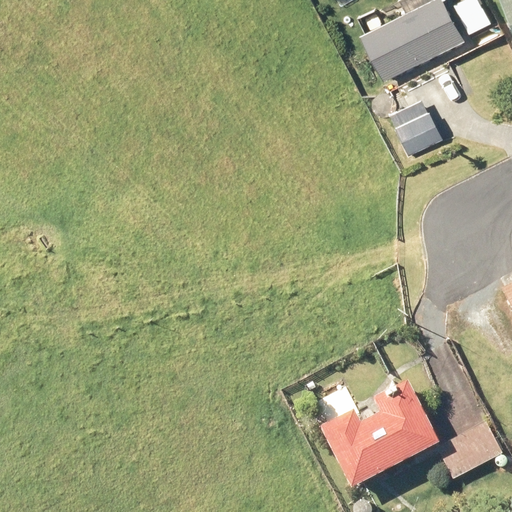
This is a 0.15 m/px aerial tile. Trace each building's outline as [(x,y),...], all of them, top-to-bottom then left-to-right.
[(396,0),(402,9),(357,32),(381,79),(461,37),(442,0),(396,0)] [(511,0),(498,0),(511,32),(511,0)] [(314,9),(320,19),(328,14),(322,5),(314,9)] [(346,71),(352,81),(357,78),(352,68),(346,71)] [(420,96),(387,113),(408,153),(441,136),(420,96)] [(511,280),(499,287),(511,314),(511,280)] [(351,409),(316,427),(347,488),(434,443),(402,380),(368,397),(376,412),(357,421),(351,409)] [(483,423),(436,448),(452,477),(499,452),(483,423)] [(376,511),(365,493),(346,503),(351,511),(376,511)]
